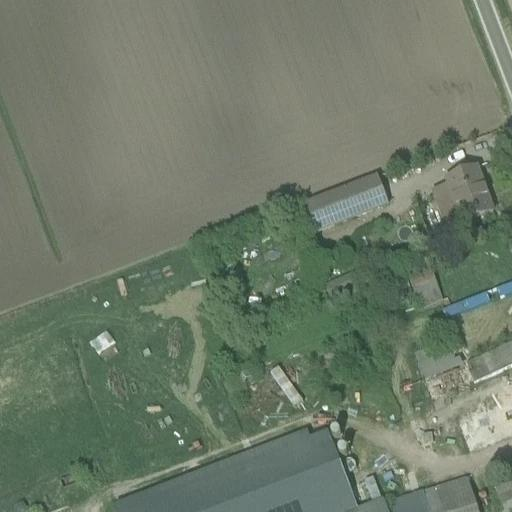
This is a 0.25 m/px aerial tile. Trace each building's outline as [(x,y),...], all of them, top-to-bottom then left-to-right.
[(441,198),(433,201),(442,225),(445,233),(463,227),(475,223),(493,216),(477,171),(458,178),(447,183),(448,188),(438,191),(441,198)] [(300,208),(312,239),(389,209),(377,178),(300,208)] [(324,288),(332,305),(369,288),(362,272),(324,288)] [(409,281),(421,314),(444,306),(431,272),(409,281)] [(511,344),(465,365),(473,385),(491,377),(511,368),(511,344)] [(457,425),(469,456),(511,439),(511,392),(505,395),(508,405),(457,425)] [(115,507),(116,511),(336,511),(333,502),(352,495),(328,434),(310,441),(307,433),(115,507)] [(478,511),(469,481),(390,505),(392,511),(478,511)] [(511,511),(511,486),(496,493),(502,511),(511,511)] [(387,511),(384,503),(359,511),(387,511)]
